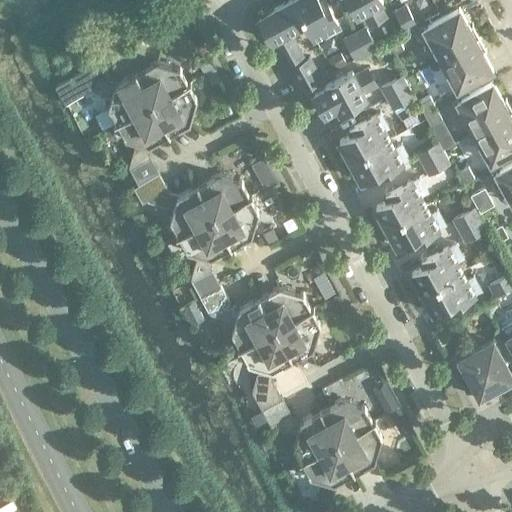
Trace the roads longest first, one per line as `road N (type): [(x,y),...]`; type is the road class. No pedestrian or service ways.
road 1 (residential): [(475,472),(226,9),(244,0)]
road 2 (unclassified): [(169,511),(0,207)]
